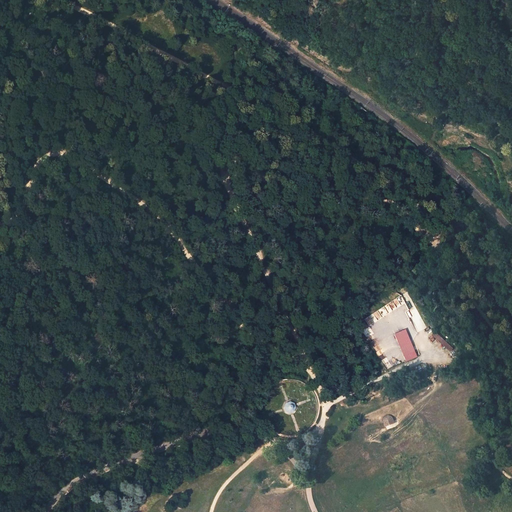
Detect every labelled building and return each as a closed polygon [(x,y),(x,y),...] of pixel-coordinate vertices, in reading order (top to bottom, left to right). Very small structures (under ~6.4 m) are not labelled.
[(393,333),(404,361),(415,357),(404,329),(393,333)] [(450,352),(453,348),(434,331),(431,335),(450,352)] [(338,387),(335,385),(332,386),(330,390),(331,393),(334,394),(338,393),(339,390),(338,387)] [(296,408),(294,404),(290,402),(286,404),(284,408),(285,412),(289,414),(294,412),(296,408)] [(395,423),(392,417),(391,416),(389,416),(387,416),(385,417),(384,419),(384,421),(386,427),(395,423)]
